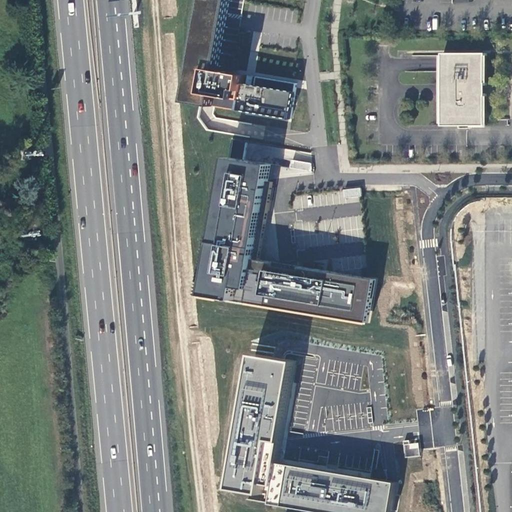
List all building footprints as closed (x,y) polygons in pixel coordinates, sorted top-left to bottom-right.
[(234,0),(206,0),(188,97),(208,101),(217,103),(240,107),(293,117),(298,87),(299,81),(260,73),(258,82),(252,81),(246,80),(247,72),(240,71),(238,79),(232,77),(228,77),(220,75),(230,21),(234,0)] [(487,54),(444,54),(444,56),(444,72),(444,124),(444,126),(487,126),(487,97),(487,94),(486,94),(486,86),(487,86),(487,83),(487,56),(487,54)] [(375,321),(382,278),(263,259),(274,189),(277,174),(278,165),(230,158),(208,294),(375,321)] [(298,361),(255,353),(231,496),(325,511),(393,511),(399,482),(281,462),(298,361)] [(406,439),(400,440),(402,457),(416,455),(415,442),(406,443),(406,439)]
